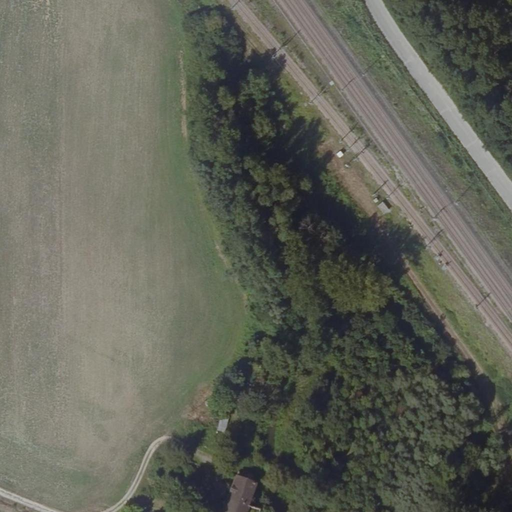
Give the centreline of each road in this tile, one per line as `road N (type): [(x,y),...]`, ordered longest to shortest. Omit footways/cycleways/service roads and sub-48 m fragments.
road 1 (unclassified): [(511,194),(376,0)]
road 2 (track): [(511,486),(494,398),(451,332)]
road 3 (unknown): [(209,477),(182,454),(153,450),(101,511)]
